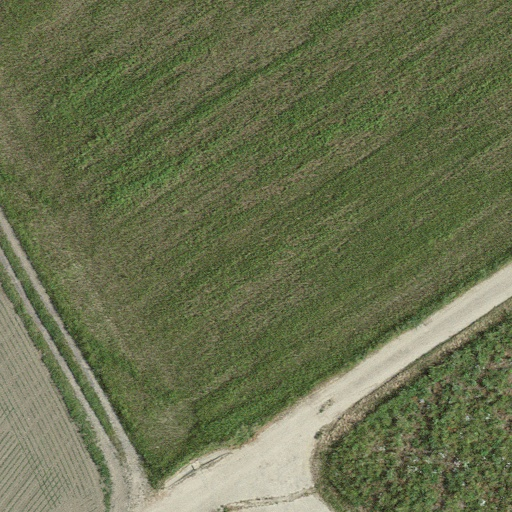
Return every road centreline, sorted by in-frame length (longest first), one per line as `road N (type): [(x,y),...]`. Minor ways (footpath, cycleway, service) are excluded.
road 1 (track): [(511,286),(172,511)]
road 2 (track): [(0,252),(129,465),(140,511)]
